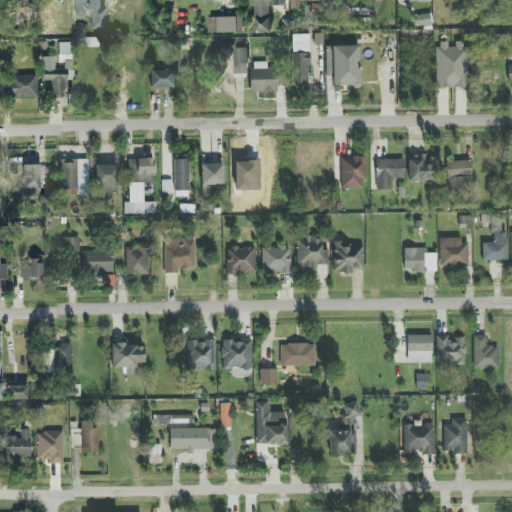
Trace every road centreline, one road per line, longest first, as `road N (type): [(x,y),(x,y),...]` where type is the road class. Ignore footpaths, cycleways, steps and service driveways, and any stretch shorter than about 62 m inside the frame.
road 1 (residential): [(511,302),(0,309)]
road 2 (residential): [(511,485),(0,491)]
road 3 (residential): [(511,120),(0,125)]
